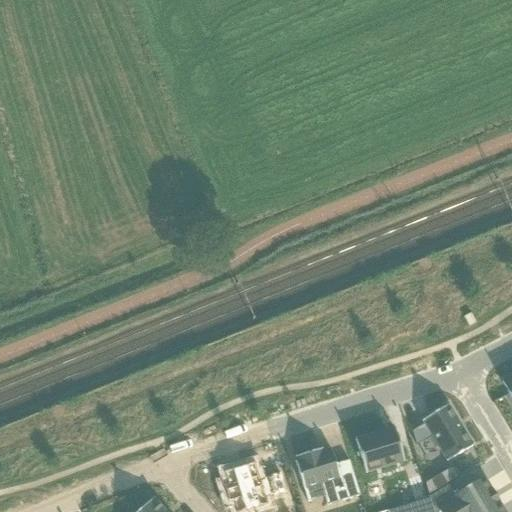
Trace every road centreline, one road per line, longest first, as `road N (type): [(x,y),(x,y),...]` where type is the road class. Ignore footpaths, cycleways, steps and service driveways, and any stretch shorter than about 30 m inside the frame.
road 1 (residential): [(462,370),(161,467)]
road 2 (residential): [(161,467),(45,511)]
